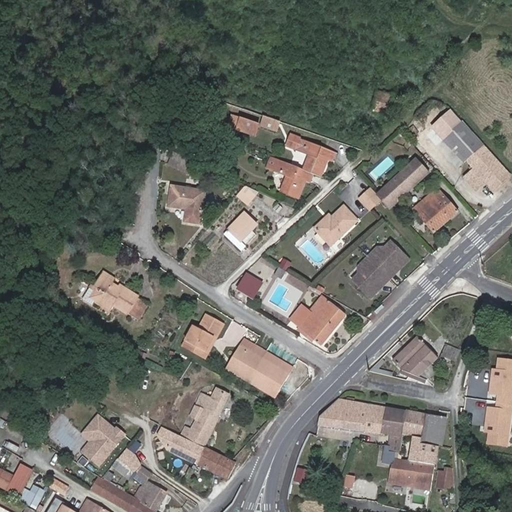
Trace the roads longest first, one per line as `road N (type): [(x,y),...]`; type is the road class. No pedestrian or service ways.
road 1 (track): [(148,247),(161,109),(157,0)]
road 2 (residential): [(344,373),(148,247)]
road 3 (residential): [(451,511),(507,292)]
road 4 (secondary): [(258,511),(278,448),(344,373)]
road 5 (track): [(148,247),(0,177)]
road 6 (secondary): [(447,272),(344,373)]
